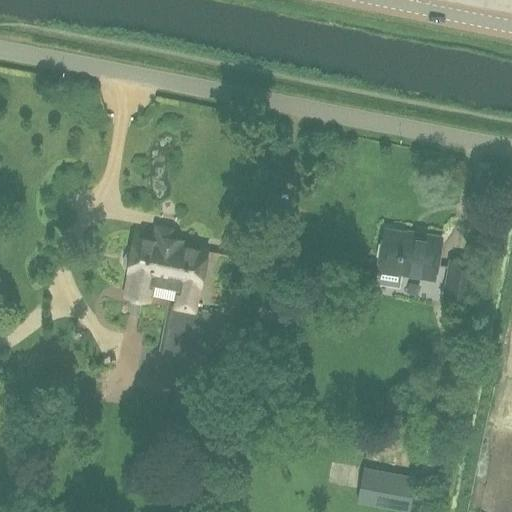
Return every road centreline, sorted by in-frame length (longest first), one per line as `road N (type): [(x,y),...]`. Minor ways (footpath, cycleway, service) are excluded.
road 1 (residential): [(511,149),(0,49)]
road 2 (unknown): [(130,74),(107,181),(57,281),(68,329),(110,349)]
road 3 (tertiary): [(511,27),(374,0)]
